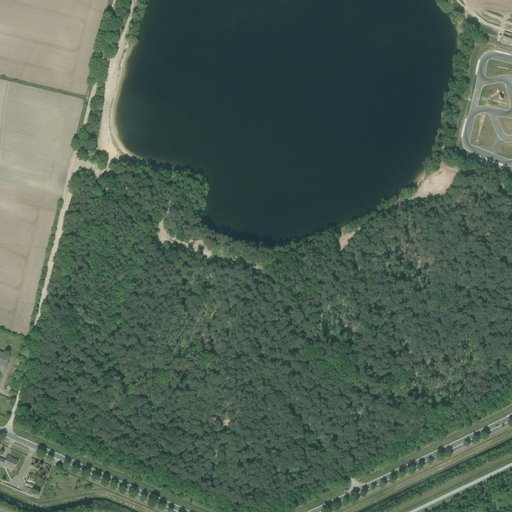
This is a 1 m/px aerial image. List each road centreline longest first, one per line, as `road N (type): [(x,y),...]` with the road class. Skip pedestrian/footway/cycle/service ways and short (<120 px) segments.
road 1 (track): [(116,0),(10,444)]
road 2 (tertiary): [(313,511),(511,416)]
road 3 (tertiary): [(0,432),(183,511)]
road 4 (track): [(511,431),(345,511)]
road 5 (unknown): [(116,157),(104,131),(128,0)]
road 6 (track): [(152,511),(108,493),(41,500),(0,485)]
